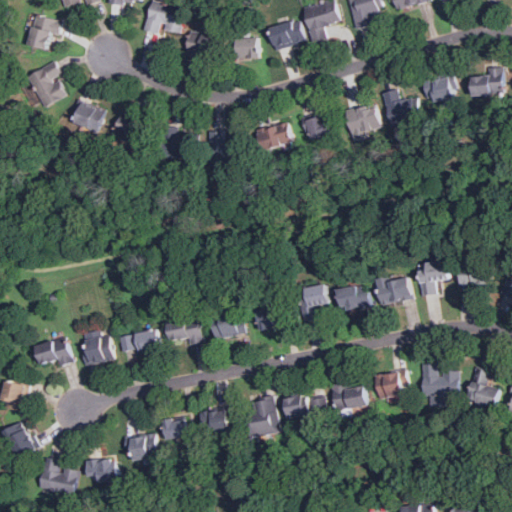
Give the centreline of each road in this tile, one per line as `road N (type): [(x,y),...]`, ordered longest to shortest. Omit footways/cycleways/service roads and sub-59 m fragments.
road 1 (residential): [(511,335),(462,326),(169,385),(79,412)]
road 2 (residential): [(511,30),(472,33),(228,97),(163,84),(111,55)]
